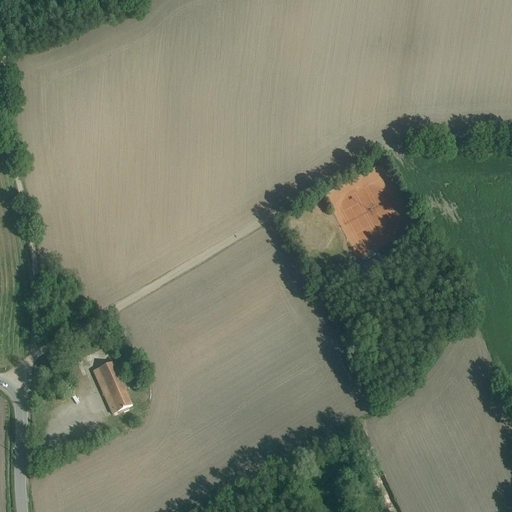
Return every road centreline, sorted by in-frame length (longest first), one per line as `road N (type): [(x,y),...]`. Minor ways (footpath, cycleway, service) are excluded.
road 1 (track): [(372,154),(29,360)]
road 2 (track): [(29,360),(34,272),(5,125),(3,0)]
road 3 (residential): [(0,381),(20,407),(21,511)]
